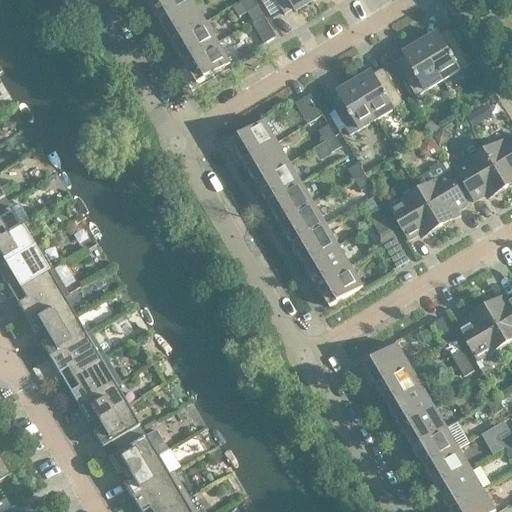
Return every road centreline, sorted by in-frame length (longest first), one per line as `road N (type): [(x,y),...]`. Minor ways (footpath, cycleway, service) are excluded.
road 1 (residential): [(419,0),(176,145)]
road 2 (residential): [(304,363),(176,145)]
road 3 (residential): [(511,239),(304,363)]
road 4 (residential): [(96,511),(6,360)]
road 5 (residential): [(393,511),(304,363)]
road 6 (residential): [(176,145),(89,0)]
